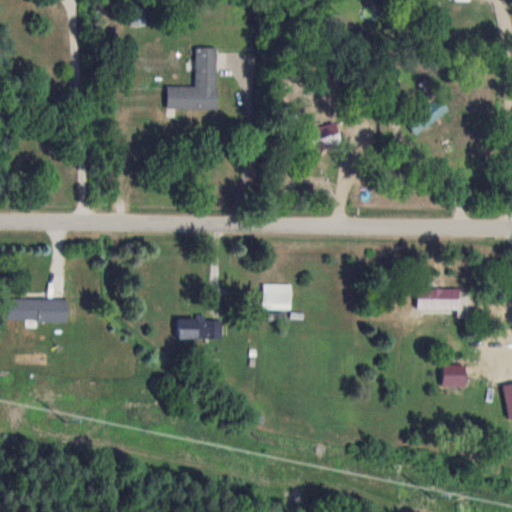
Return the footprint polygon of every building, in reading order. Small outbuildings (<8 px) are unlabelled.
[(216,46),(195,46),(195,85),(166,85),(166,108),(216,108),(216,46)] [(448,108),(436,93),(404,120),(417,134),(448,108)] [(291,308),(291,282),(262,282),(262,308),(291,308)] [(416,307),(457,307),(457,287),(416,287),(416,307)] [(65,297),(7,297),(7,320),(65,320),(65,297)] [(177,317),(177,338),(222,338),(222,317),(177,317)] [(465,396),(465,354),(441,354),(441,396),(465,396)]
